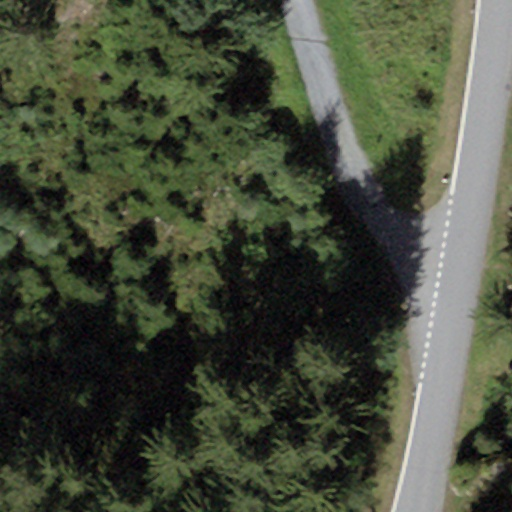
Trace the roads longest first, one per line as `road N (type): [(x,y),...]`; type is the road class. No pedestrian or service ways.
road 1 (unclassified): [(413,511),(504,141),(511,13)]
road 2 (track): [(476,269),(394,113),(360,0)]
